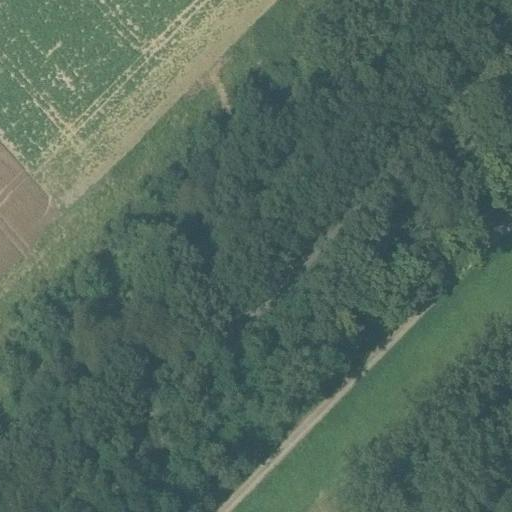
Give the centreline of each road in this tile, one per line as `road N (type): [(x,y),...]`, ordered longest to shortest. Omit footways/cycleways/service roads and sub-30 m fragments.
road 1 (track): [(511,240),(222,511)]
road 2 (track): [(317,511),(511,351)]
road 3 (track): [(472,385),(511,498)]
